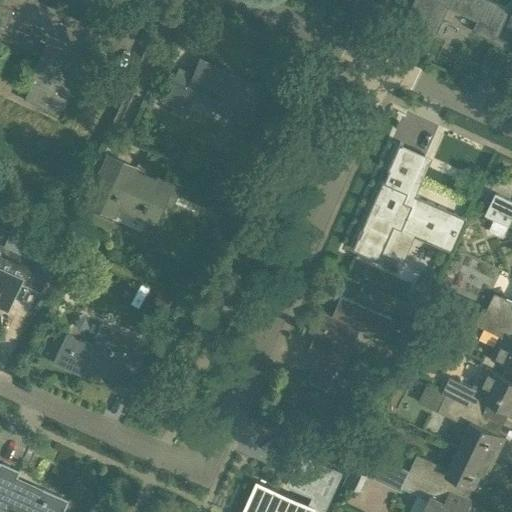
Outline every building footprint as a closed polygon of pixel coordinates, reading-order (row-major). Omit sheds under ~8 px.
[(23,100),(56,115),(89,43),(78,38),(83,25),(29,0),(28,0),(0,0),(0,37),(4,39),(12,23),(28,30),(26,34),(37,39),(39,35),(50,40),(23,100)] [(436,34),(435,33),(447,6),(477,20),(473,28),(496,39),(509,9),(490,0),(414,0),(405,20),(404,19),(404,20),(436,35),(436,34)] [(190,98),(243,123),(259,89),(199,61),(191,78),(178,72),(164,101),(184,111),(190,98)] [(357,240),(353,249),(358,251),(358,252),(378,261),(379,259),(378,259),(381,252),(388,236),(389,237),(394,226),(400,229),(400,230),(415,236),(451,252),(452,252),(467,219),(466,219),(466,218),(415,195),(413,200),(407,197),(425,155),(402,145),(403,145),(403,144),(400,142),(387,170),(389,171),(385,182),(383,181),(380,186),(380,187),(362,228),(361,227),(357,235),(359,235),(357,239),(357,240)] [(143,215),(140,220),(151,225),(162,201),(169,205),(177,187),(158,178),(156,182),(134,172),(136,168),(107,156),(86,203),(114,216),(119,205),(143,215)] [(511,206),(495,199),(487,217),(493,220),(507,227),(511,216),(511,206)] [(507,227),(493,220),(488,231),(502,237),(507,227)] [(0,291),(0,292),(0,291),(0,302),(8,306),(19,283),(39,292),(56,254),(43,249),(49,236),(14,221),(9,233),(0,229),(0,291)] [(441,285),(448,288),(450,282),(448,277),(445,276),(441,285)] [(176,294),(160,287),(151,305),(168,312),(176,294)] [(340,371),(359,329),(382,340),(391,319),(342,296),(333,316),(319,310),(310,331),(316,334),(307,354),(316,358),(308,377),(310,382),(328,390),(337,369),(340,371)] [(488,299),(484,307),(511,320),(511,301),(503,298),(501,301),(497,299),(495,303),(488,299)] [(507,366),(505,370),(511,373),(511,320),(484,307),(477,321),(484,324),(482,327),(503,338),(493,359),(507,366)] [(65,334),(52,363),(83,376),(89,364),(96,367),(94,370),(118,381),(118,379),(127,383),(125,386),(127,387),(146,344),(102,324),(92,346),(65,334)] [(511,403),(511,373),(505,370),(503,375),(488,368),(478,390),(457,381),(455,384),(448,381),(443,393),(447,395),(503,422),(511,403)] [(498,433),(503,422),(447,395),(441,408),(448,412),(446,415),(469,426),(459,447),(492,463),(505,437),(498,433)] [(416,460),(411,471),(467,497),(472,487),(479,490),(492,463),(459,447),(449,469),(425,458),(422,463),(416,460)] [(256,481),(242,511),(323,511),(341,473),(302,454),(287,483),(313,495),(309,505),(256,481)] [(403,487),(411,471),(385,459),(376,479),(401,491),(403,487)] [(62,511),(67,500),(31,484),(29,488),(21,485),(20,487),(13,484),(19,471),(0,462),(0,511),(62,511)] [(346,482),(360,489),(367,475),(352,467),(346,482)] [(422,511),(464,511),(465,511),(470,507),(470,500),(471,499),(467,497),(411,471),(403,487),(429,499),(422,511)]
